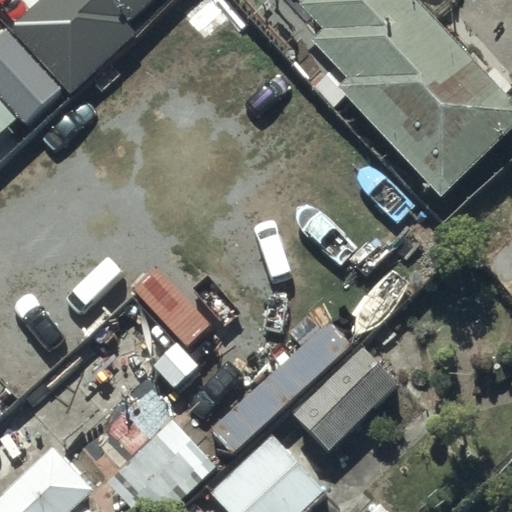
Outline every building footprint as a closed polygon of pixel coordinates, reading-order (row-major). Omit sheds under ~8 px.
[(66,0),(16,46),(73,108),(138,49),(131,42),(178,0),(66,0)] [(511,114),(405,0),(328,0),(305,22),(328,46),(317,57),(352,95),(342,105),(446,215),(511,153),(511,114)] [(11,48),(0,58),(0,147),(21,129),(29,138),(64,107),(11,48)] [(299,430),(320,453),(387,391),(366,369),(299,430)] [(214,509),(216,511),(325,511),(328,510),(275,453),(214,509)] [(97,511),(60,470),(13,511),(97,511)]
